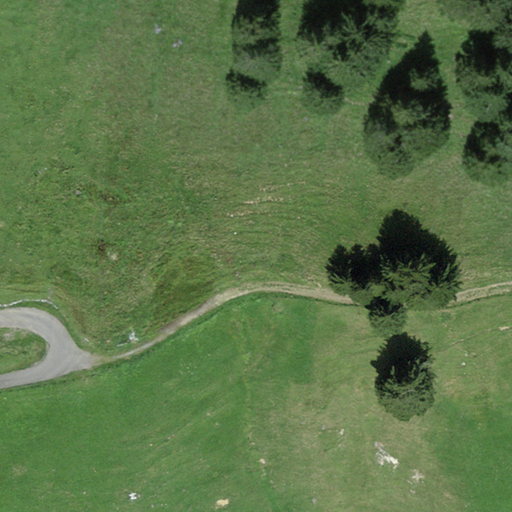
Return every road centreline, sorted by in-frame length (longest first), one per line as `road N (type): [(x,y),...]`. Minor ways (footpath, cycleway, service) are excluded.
road 1 (track): [(58,368),(129,354),(250,290),(415,302),(511,287)]
road 2 (unclassified): [(0,382),(58,368),(62,358),(58,337),(38,320),(0,319)]
